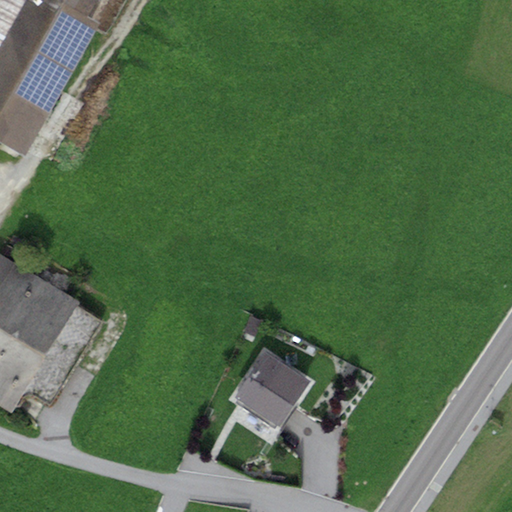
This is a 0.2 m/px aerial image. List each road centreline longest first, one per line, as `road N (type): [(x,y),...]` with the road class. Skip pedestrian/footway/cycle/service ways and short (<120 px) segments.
road 1 (residential): [(0,431),(139,475),(272,490),(337,511)]
road 2 (primary): [(511,332),(394,511)]
